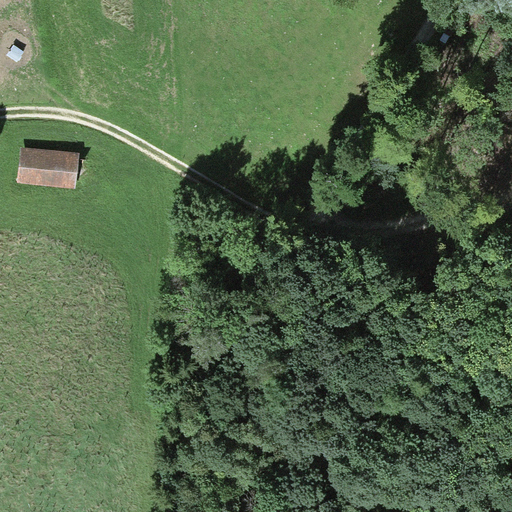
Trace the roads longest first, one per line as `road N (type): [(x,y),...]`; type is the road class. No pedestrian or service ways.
road 1 (motorway): [(439,511),(22,0)]
road 2 (track): [(511,201),(374,239),(291,236),(236,217),(107,129),(63,115),(0,117)]
road 3 (motorway): [(0,212),(246,511)]
road 4 (track): [(291,236),(439,0)]
